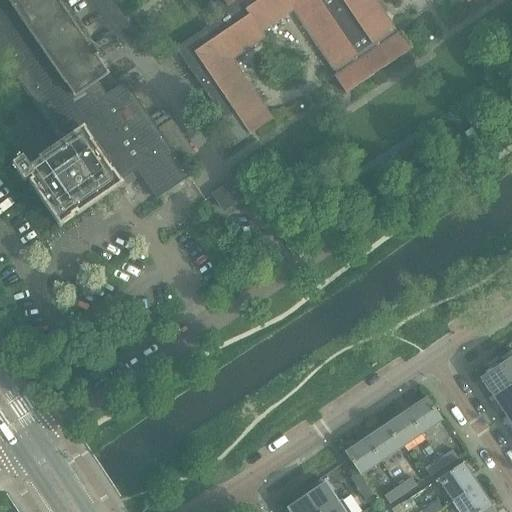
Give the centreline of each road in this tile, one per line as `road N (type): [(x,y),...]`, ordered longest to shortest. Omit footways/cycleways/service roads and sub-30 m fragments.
road 1 (residential): [(42,436),(511,120)]
road 2 (residential): [(235,488),(431,358)]
road 3 (residential): [(511,476),(431,358)]
road 4 (unknown): [(192,304),(76,381)]
